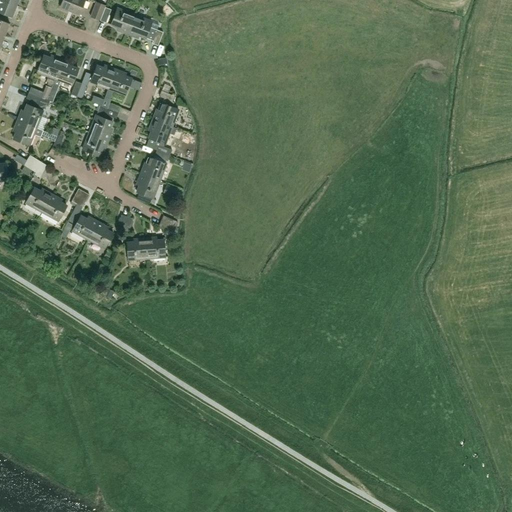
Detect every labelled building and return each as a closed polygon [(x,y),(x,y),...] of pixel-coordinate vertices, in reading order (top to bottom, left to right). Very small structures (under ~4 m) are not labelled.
[(0,0),(0,13),(12,18),(17,6),(0,0)] [(62,0),(60,7),(79,14),(84,0),(62,0)] [(105,7),(106,5),(96,1),(90,16),(95,18),(100,20),(105,7)] [(111,9),(105,7),(100,20),(106,22),(111,9)] [(127,33),(134,15),(117,8),(111,24),(118,27),(117,29),(127,33)] [(134,15),(127,33),(138,38),(139,35),(145,38),(152,22),(134,15)] [(0,34),(5,36),(9,24),(0,20),(0,34)] [(163,32),(157,29),(152,43),(158,45),(163,32)] [(61,59),(51,55),(50,58),(43,55),(37,71),(48,76),(46,81),(48,82),(46,85),(50,87),(61,59)] [(61,59),(50,87),(51,87),(56,88),(57,85),(59,86),(61,80),(72,84),(78,68),(71,65),(72,63),(61,59)] [(97,65),(91,81),(108,88),(114,69),(115,69),(105,65),(104,68),(97,65)] [(115,69),(114,69),(108,88),(125,95),(131,78),(125,76),(126,73),(115,69)] [(76,96),(81,83),(76,81),(71,94),(76,96)] [(87,85),(81,83),(76,96),(82,98),(87,85)] [(41,98),(46,100),(49,94),(44,92),(31,87),(28,93),(41,98)] [(171,126),(178,109),(172,107),(174,102),(172,101),(174,96),(161,90),(159,96),(164,98),(162,103),(159,110),(157,109),(153,120),(171,127),(171,126)] [(48,105),(49,101),(46,100),(41,98),(28,93),(26,98),(29,99),(27,104),(24,111),(22,110),(17,120),(36,128),(36,127),(43,110),(45,104),(48,105)] [(101,106),(118,113),(120,107),(108,102),(103,100),(101,106)] [(116,118),(118,113),(101,106),(100,105),(98,105),(96,110),(98,111),(96,115),(89,132),(108,139),(112,129),(109,128),(112,121),(111,121),(113,117),(116,118)] [(125,105),(123,111),(129,114),(132,107),(125,105)] [(33,134),(40,137),(43,130),(36,127),(36,128),(17,120),(13,130),(16,131),(13,138),(29,145),(33,134)] [(176,128),(171,126),(171,127),(153,120),(149,130),(151,131),(149,138),(165,144),(169,133),(174,135),(176,128)] [(108,139),(89,132),(83,149),(99,155),(101,148),(104,149),(108,139)] [(58,150),(62,140),(63,137),(62,136),(58,134),(57,136),(55,141),(52,147),(58,150)] [(156,150),(169,155),(170,155),(172,149),(159,144),(156,150)] [(169,155),(156,150),(154,156),(167,161),(170,155),(169,155)] [(38,167),(41,162),(30,155),(26,160),(38,167)] [(141,174),(159,180),(159,181),(166,163),(150,157),(148,164),(145,163),(141,174)] [(35,172),(38,167),(26,160),(23,165),(35,172)] [(38,167),(35,172),(34,174),(40,177),(47,165),(41,162),(38,167)] [(159,180),(141,174),(137,184),(139,185),(137,192),(153,198),(159,181),(159,180)] [(42,211),(51,194),(42,188),(41,191),(34,187),(26,202),(42,211)] [(77,203),(84,191),(79,188),(72,200),(77,203)] [(84,191),(77,203),(70,216),(77,220),(72,230),(88,239),(97,221),(88,216),(87,219),(78,214),(89,194),(84,191)] [(51,194),(42,211),(58,221),(67,206),(60,202),(61,200),(51,194)] [(117,228),(122,229),(123,230),(127,216),(121,214),(117,228)] [(176,221),(163,215),(161,220),(173,226),(175,227),(178,222),(176,221)] [(127,216),(123,230),(129,232),(133,218),(127,216)] [(175,227),(173,226),(161,220),(158,226),(171,232),(173,233),(175,227)] [(97,221),(88,239),(105,248),(113,233),(107,229),(108,227),(97,221)] [(144,238),(146,258),(165,257),(164,239),(156,240),(156,237),(144,238)] [(146,258),(144,238),(134,239),(134,242),(126,242),(128,260),(146,258)]
